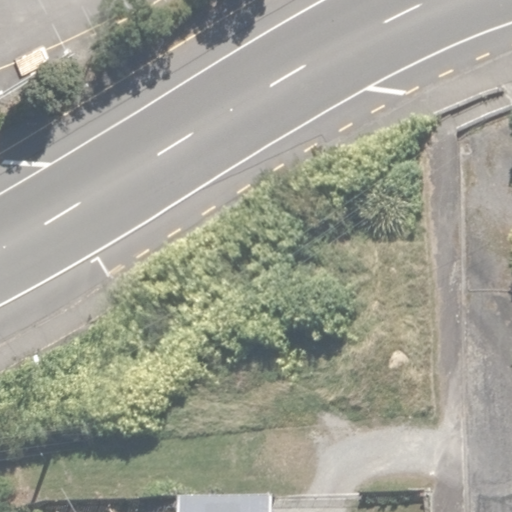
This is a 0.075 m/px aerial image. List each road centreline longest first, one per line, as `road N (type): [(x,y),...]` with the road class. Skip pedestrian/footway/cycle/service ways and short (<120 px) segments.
road 1 (primary): [(0,248),(432,0)]
road 2 (unclassified): [(506,511),(493,151)]
